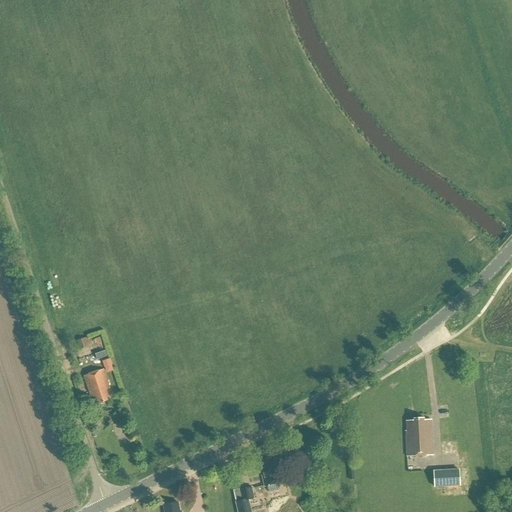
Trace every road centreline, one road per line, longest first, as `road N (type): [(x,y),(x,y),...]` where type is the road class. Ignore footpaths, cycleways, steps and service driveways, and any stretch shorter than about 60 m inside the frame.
road 1 (tertiary): [(104,502),(326,394),(424,332),(511,247)]
road 2 (unclassified): [(104,502),(0,183)]
